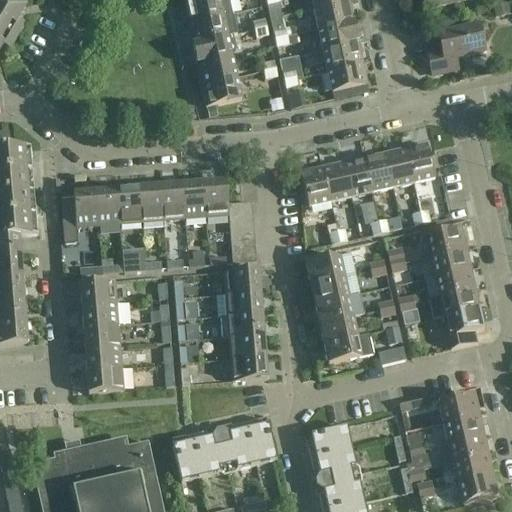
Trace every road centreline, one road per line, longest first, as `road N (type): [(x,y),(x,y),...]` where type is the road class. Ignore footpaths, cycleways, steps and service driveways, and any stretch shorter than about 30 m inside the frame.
road 1 (unclassified): [(28,101),(89,153),(276,138),(408,111)]
road 2 (residential): [(0,375),(59,371),(43,152)]
road 3 (residential): [(486,358),(504,349),(511,328),(459,102)]
road 4 (residential): [(293,404),(486,358)]
road 5 (residential): [(293,404),(278,269)]
road 6 (residential): [(28,101),(70,26),(51,0)]
